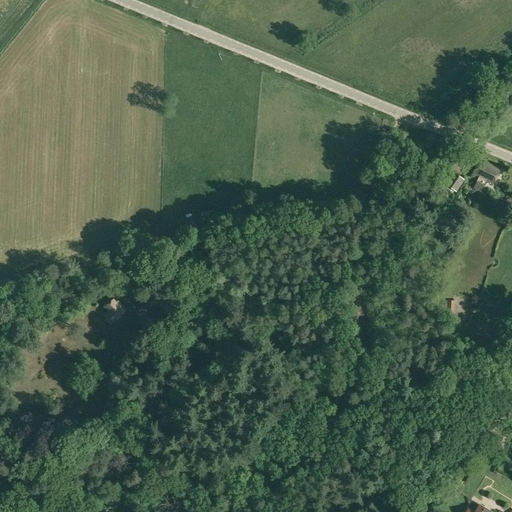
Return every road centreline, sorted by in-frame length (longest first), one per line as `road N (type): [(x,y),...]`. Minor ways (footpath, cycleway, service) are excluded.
road 1 (unclassified): [(511,158),(123,0)]
road 2 (unclassified): [(419,511),(511,357)]
